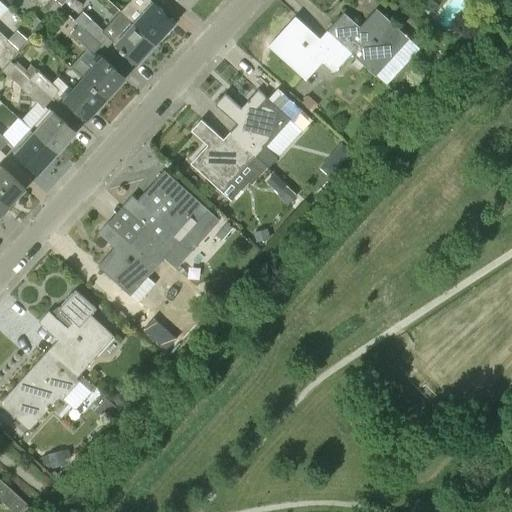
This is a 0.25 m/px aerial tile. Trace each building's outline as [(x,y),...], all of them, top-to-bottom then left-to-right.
[(55,0),(50,0),(44,7),(52,14),(61,5),(55,0)] [(143,12),(133,23),(156,44),(175,23),(152,3),(148,0),(147,0),(139,9),(143,12)] [(179,0),(189,8),(196,0),(179,0)] [(327,30),(351,52),(357,45),(382,68),(392,57),(400,64),(417,46),(376,8),(359,26),(343,12),(327,30)] [(83,10),(74,20),(80,24),(102,45),(108,38),(111,35),(104,29),(99,25),(83,10)] [(120,30),(111,40),(114,44),(138,64),(156,44),(133,23),(122,13),(113,24),(120,30)] [(351,52),(327,30),(319,38),(295,16),(268,46),(302,77),(303,76),(306,79),(322,62),(333,71),(351,52)] [(80,24),(71,34),(88,48),(94,54),(102,45),(80,24)] [(0,52),(10,61),(19,51),(0,33),(0,52)] [(88,48),(70,67),(82,78),(106,99),(125,78),(102,57),(100,59),(94,54),(88,48)] [(0,66),(2,69),(3,69),(10,61),(0,52),(0,66)] [(10,61),(3,69),(22,88),(37,102),(44,108),(45,106),(51,100),(23,74),(14,65),(10,61)] [(27,70),(23,74),(51,100),(58,93),(60,91),(52,83),(32,65),(27,70)] [(68,86),(60,95),(64,98),(87,120),(106,99),(82,78),(73,88),(69,85),(68,86)] [(229,131),(257,156),(290,119),(257,89),(240,107),(224,93),(214,104),(236,124),(229,131)] [(48,109),(29,129),(56,153),(75,132),(49,108),(48,109)] [(257,156),(229,131),(223,139),(201,119),(191,131),(207,145),(190,164),(224,193),(257,156)] [(13,146),(11,149),(38,173),(56,153),(29,129),(13,146)] [(0,150),(8,142),(2,136),(1,136),(0,134),(0,150)] [(342,143),(336,149),(346,158),(352,152),(342,143)] [(0,202),(7,209),(25,189),(0,166),(0,165),(0,161),(5,156),(0,151),(0,202)] [(143,227),(137,234),(164,259),(179,242),(190,252),(208,232),(199,219),(208,210),(164,170),(153,182),(156,184),(148,194),(145,191),(137,200),(132,195),(121,207),(143,227)] [(267,181),(279,193),(286,185),(273,174),(267,181)] [(164,259),(137,234),(130,241),(108,221),(98,233),(114,247),(97,266),(112,280),(109,283),(121,294),(124,291),(138,303),(156,283),(148,276),(164,259)] [(270,238),(267,228),(254,233),(257,242),(270,238)] [(224,293),(217,277),(205,283),(212,298),(224,293)] [(56,351),(80,373),(96,355),(93,353),(109,335),(112,337),(113,336),(89,315),(95,309),(74,290),(57,308),(59,310),(53,317),(47,311),(37,322),(62,344),(56,351)] [(76,377),(80,373),(56,351),(48,359),(43,355),(0,402),(0,404),(28,430),(61,394),(65,397),(80,380),(76,377)] [(117,405),(123,405),(125,405),(126,401),(128,398),(124,391),(116,392),(113,399),(117,405)] [(47,455),(42,456),(44,465),(50,463),(51,466),(64,462),(63,459),(69,457),(67,449),(61,450),(47,455)] [(0,499),(13,511),(20,511),(28,504),(0,478),(0,499)]
